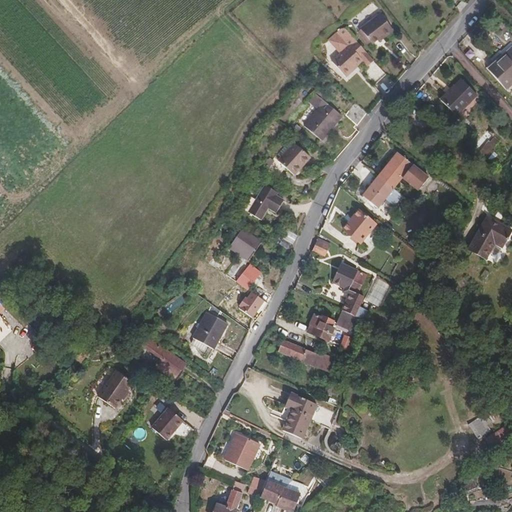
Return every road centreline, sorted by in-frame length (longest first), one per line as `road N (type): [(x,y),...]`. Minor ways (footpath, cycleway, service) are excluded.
road 1 (residential): [(447,36),(322,194),(199,441),(185,511)]
road 2 (residential): [(0,388),(171,511)]
